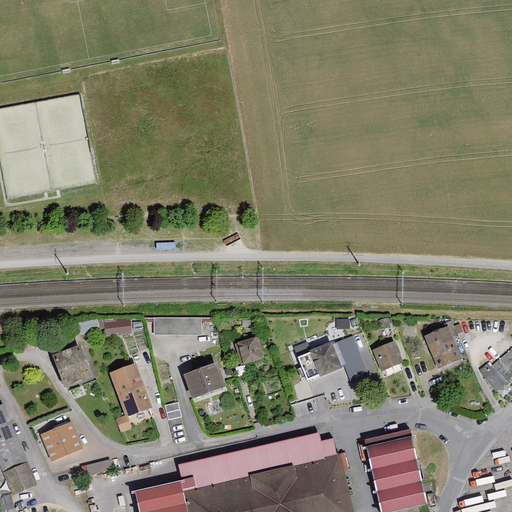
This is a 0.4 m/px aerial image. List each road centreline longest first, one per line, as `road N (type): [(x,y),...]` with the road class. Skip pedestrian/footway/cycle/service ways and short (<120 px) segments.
road 1 (unclassified): [(0,264),(303,256),(511,266)]
road 2 (residential): [(475,450),(422,414),(345,416),(282,431)]
